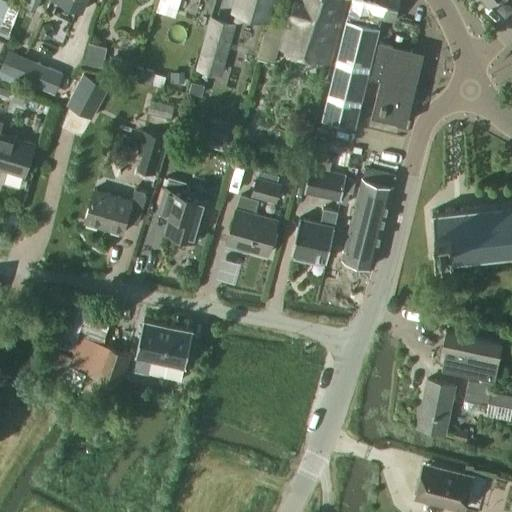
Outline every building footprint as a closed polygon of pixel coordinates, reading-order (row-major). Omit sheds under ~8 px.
[(234,0),(232,9),(256,16),(269,20),(274,0),(234,0)] [(286,28),(280,49),(331,64),(345,14),(347,5),(348,0),(293,0),(290,11),(286,27),(286,28)] [(349,5),(323,117),(355,125),(381,19),(395,22),(396,18),(399,0),(353,0),(352,6),(349,5)] [(222,76),(237,22),(211,15),(196,69),(222,76)] [(49,24),(41,24),(38,32),(43,38),(51,37),(54,30),(49,24)] [(406,123),(406,122),(404,121),(413,86),(403,84),(412,49),(379,41),(371,76),(380,78),(371,115),(406,123)] [(102,66),(107,46),(89,42),(84,62),(102,66)] [(63,72),(8,49),(0,68),(0,70),(54,93),(63,72)] [(132,77),(136,61),(106,54),(103,70),(132,77)] [(156,72),(136,67),(133,79),(153,84),(156,72)] [(184,82),(184,71),(171,71),(171,83),(184,82)] [(84,74),(68,105),(92,117),(108,86),(84,74)] [(190,91),(202,95),(205,84),(193,81),(190,91)] [(0,168),(24,175),(34,143),(0,132),(0,131),(3,122),(0,120),(0,168)] [(145,130),(139,152),(142,153),(138,169),(156,174),(166,136),(145,130)] [(308,137),(306,148),(302,162),(311,165),(330,169),(334,153),(322,151),(324,141),(308,137)] [(347,173),(330,169),(311,165),(304,192),(340,200),(347,173)] [(350,221),(382,230),(393,186),(396,174),(365,167),(363,177),(361,176),(350,221)] [(209,198),(190,193),(191,190),(187,181),(168,176),(158,209),(171,213),(165,232),(197,241),(209,198)] [(251,195),(277,202),(282,183),(257,176),(251,195)] [(97,177),(84,221),(122,233),(126,220),(139,224),(148,191),(97,177)] [(268,253),(278,218),(256,212),(259,199),(240,194),(236,206),(226,242),(268,253)] [(511,202),(432,211),(437,260),(511,252),(511,202)] [(327,260),(329,251),(335,221),(338,211),(324,207),(320,222),(300,217),(292,252),(296,253),(295,257),(310,261),(311,257),(327,260)] [(373,266),(382,230),(350,221),(341,257),(373,266)] [(96,311),(94,333),(107,335),(109,313),(96,311)] [(138,354),(134,370),(148,373),(149,372),(181,379),(185,364),(193,328),(144,318),(136,353),(138,354)] [(480,375),(494,378),(495,378),(499,359),(499,360),(503,340),(445,329),(441,348),(445,348),(441,367),(480,375)] [(116,401),(130,354),(115,348),(82,336),(79,346),(70,370),(83,374),(78,389),(116,401)] [(465,399),(488,404),(494,378),(480,375),(479,381),(469,379),(465,399)] [(417,426),(447,432),(456,384),(427,377),(417,426)] [(511,394),(492,390),(489,402),(511,406),(511,414),(511,419),(511,394)] [(466,441),(469,430),(456,426),(453,438),(466,441)] [(75,434),(73,449),(105,454),(108,439),(75,434)] [(416,497),(465,510),(474,476),(425,463),(416,497)]
